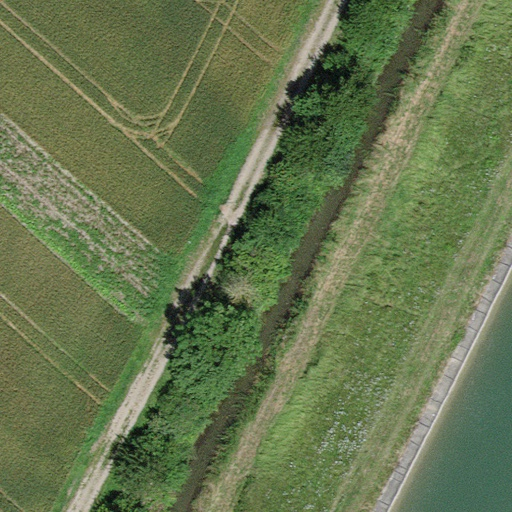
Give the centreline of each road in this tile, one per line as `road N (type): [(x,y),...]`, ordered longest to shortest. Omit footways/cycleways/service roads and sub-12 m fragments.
road 1 (track): [(313,0),(59,511)]
road 2 (track): [(511,200),(359,511)]
